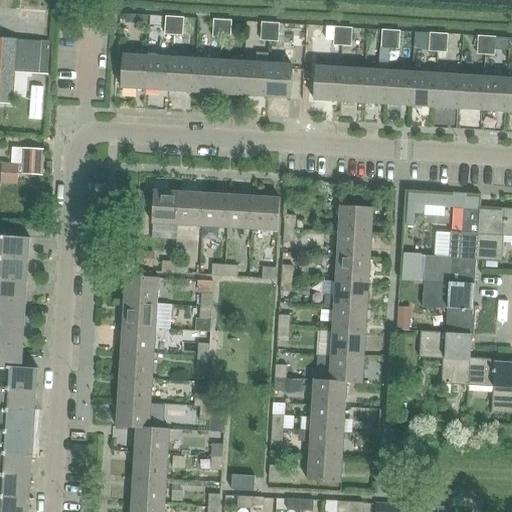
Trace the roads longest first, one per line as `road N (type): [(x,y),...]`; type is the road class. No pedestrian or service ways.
road 1 (residential): [(511,160),(109,134),(76,148),(72,165)]
road 2 (residential): [(47,511),(72,165)]
